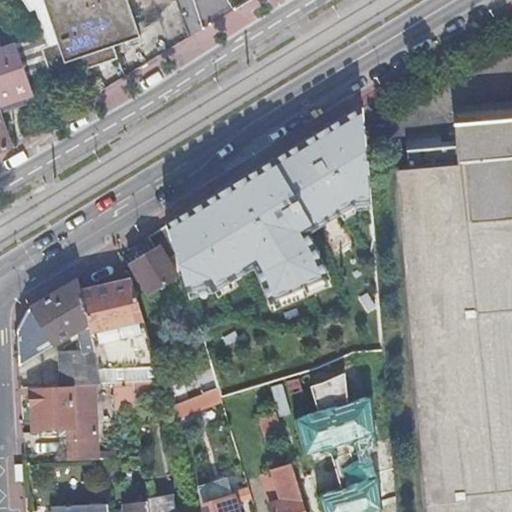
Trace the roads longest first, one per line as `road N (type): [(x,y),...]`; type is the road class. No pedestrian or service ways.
road 1 (primary): [(456,0),(0,284)]
road 2 (residential): [(207,67),(0,186)]
road 3 (residential): [(313,0),(207,67)]
